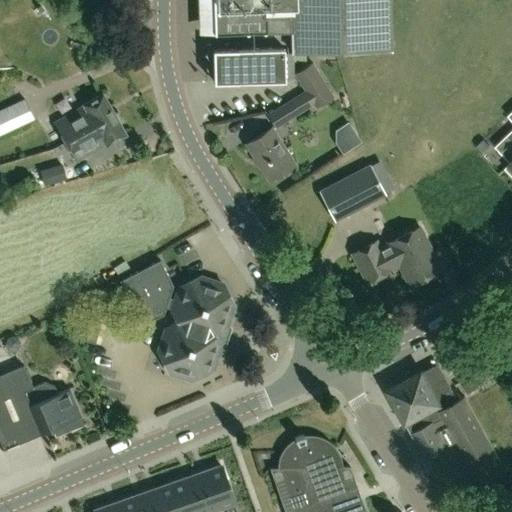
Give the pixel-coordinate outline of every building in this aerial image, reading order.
[(213,0),(214,33),(293,30),(293,53),(391,50),(389,0),(213,0)] [(215,82),(287,80),(286,47),(214,49),(215,82)] [(316,108),(335,95),(313,61),(294,73),(316,108)] [(55,124),(66,141),(98,123),(97,121),(113,112),(102,94),(83,105),(84,108),(55,124)] [(276,128),(302,112),(292,97),(267,113),(276,128)] [(0,133),(34,118),(25,98),(0,109),(0,133)] [(511,175),(511,110),(508,115),(511,119),(511,129),(495,146),(510,162),(505,167),(511,175)] [(126,135),(113,112),(97,121),(98,123),(66,141),(76,159),(104,143),(106,146),(126,135)] [(240,123),(224,124),(226,138),(241,136),(240,123)] [(270,180),(295,164),(272,128),(246,144),(270,180)] [(45,185),(66,178),(62,163),(40,170),(45,185)] [(335,220),(385,194),(370,166),(321,191),(335,220)] [(441,270),(419,228),(388,243),(391,249),(382,254),(376,242),(353,254),(367,281),(391,270),(389,267),(398,263),(410,286),(441,270)] [(160,259),(119,280),(140,321),(165,308),(166,307),(172,309),(172,310),(178,322),(166,328),(159,351),(169,372),(192,380),(203,374),(214,368),(233,305),(224,285),(200,277),(179,287),(176,299),(169,297),(173,285),(160,259)] [(96,343),(102,322),(97,321),(90,325),(86,340),(96,343)] [(466,328),(443,339),(447,346),(438,350),(451,377),(483,362),(466,328)] [(33,386),(24,365),(0,374),(0,440),(4,449),(52,429),(55,436),(84,424),(69,388),(58,393),(54,385),(45,381),(33,386)] [(427,459),(457,442),(470,466),(480,483),(505,470),(465,396),(458,400),(439,365),(424,373),(423,372),(389,390),(427,459)] [(250,428),(271,418),(265,405),(244,415),(250,428)] [(322,441),(318,440),(314,439),(309,439),(305,439),(304,435),(294,438),(296,442),(293,444),(289,447),(286,451),(284,455),(282,459),(282,463),(281,467),(270,468),(285,511),(365,511),(350,466),(338,467),(338,462),(337,458),(335,454),(332,450),(329,447),(326,444),(322,441)] [(237,511),(221,465),(195,474),(208,511),(226,506),(228,511),(226,511),(237,511)] [(195,474),(170,483),(180,511),(208,511),(195,474)] [(180,511),(170,483),(145,491),(152,511),(180,511)] [(152,511),(145,492),(120,500),(124,511),(152,511)] [(124,511),(120,500),(95,509),(95,511),(124,511)]
